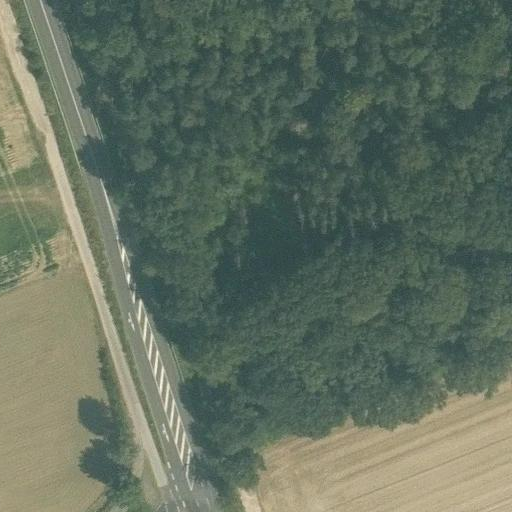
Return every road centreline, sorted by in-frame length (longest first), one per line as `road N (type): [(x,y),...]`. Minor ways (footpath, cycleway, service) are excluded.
road 1 (track): [(76,0),(250,511)]
road 2 (tertiary): [(207,511),(39,0)]
